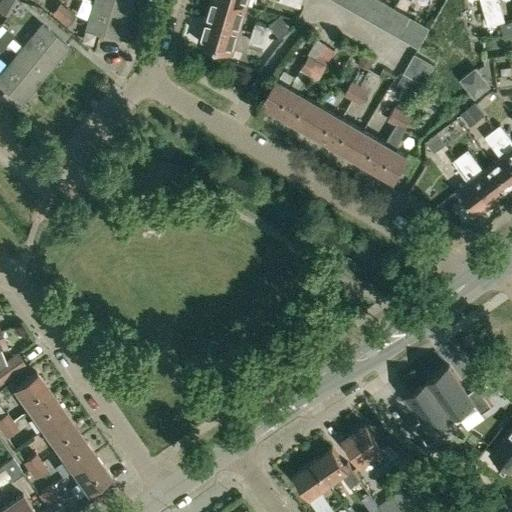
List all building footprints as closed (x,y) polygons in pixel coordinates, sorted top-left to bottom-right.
[(14,0),(2,0),(0,4),(0,10),(7,14),(14,0)] [(117,38),(128,2),(120,0),(95,0),(87,29),(117,38)] [(238,27),(245,4),(232,0),(212,0),(207,18),(238,27)] [(343,0),(342,4),(351,9),(356,0),(343,0)] [(356,0),(351,9),(361,15),(369,0),(356,0)] [(381,0),(369,0),(361,15),(371,20),(382,0),(381,0)] [(382,0),(371,20),(380,26),(392,6),(382,0)] [(409,5),(399,0),(395,7),(405,13),(409,5)] [(481,0),(488,24),(496,22),(490,0),(481,0)] [(490,0),(496,22),(505,20),(499,0),(490,0)] [(61,2),(53,12),(68,25),(76,15),(61,2)] [(392,6),(380,26),(390,31),(401,11),(392,6)] [(401,11),(390,31),(400,37),(411,17),(401,11)] [(411,17),(400,37),(409,42),(421,22),(411,17)] [(231,51),(238,27),(207,18),(200,42),(231,51)] [(502,34),(511,32),(511,20),(500,23),(502,34)] [(253,32),(269,37),(272,27),(256,22),(253,32)] [(421,22),(409,42),(419,48),(430,28),(421,22)] [(19,52),(44,72),(67,43),(43,23),(19,52)] [(0,24),(0,36),(7,42),(13,34),(0,24)] [(266,46),(269,37),(253,32),(251,42),(266,46)] [(317,58),(309,72),(318,77),(326,63),(328,64),(336,51),(325,45),(317,58)] [(0,84),(20,101),(44,72),(19,52),(0,75),(0,84)] [(357,63),(369,69),(374,58),(362,52),(357,63)] [(309,72),(317,58),(309,53),(300,67),(309,72)] [(415,53),(410,63),(429,74),(435,65),(415,53)] [(410,63),(404,72),(424,84),(429,74),(410,63)] [(478,65),(462,77),(477,96),(493,84),(478,65)] [(285,114),(298,91),(276,78),(263,101),(285,114)] [(353,98),(361,84),(352,79),(344,93),(353,98)] [(370,89),(361,84),(353,98),(361,103),(370,89)] [(307,126),(320,104),(298,91),(285,114),(307,126)] [(485,115),(475,102),(460,113),(470,126),(485,115)] [(329,139),(342,117),(320,104),(307,126),(329,139)] [(387,117),(396,122),(404,110),(395,105),(387,117)] [(395,148),(404,128),(412,115),(404,110),(396,122),(384,142),(385,142),(372,165),(394,178),(407,155),(395,148)] [(350,152),(364,130),(342,117),(329,139),(350,152)] [(493,128),(511,154),(511,138),(501,123),(493,128)] [(511,187),(511,186),(511,154),(493,128),(485,134),(501,156),(492,162),(511,187)] [(385,142),(384,142),(364,130),(350,152),(372,165),(385,142)] [(437,132),(427,140),(435,150),(445,142),(437,132)] [(511,187),(492,162),(484,168),(468,147),(460,153),(494,200),(511,187)] [(478,212),(494,200),(460,153),(452,158),(468,180),(459,187),(478,212)] [(0,363),(0,382),(26,363),(17,351),(0,363)] [(449,364),(428,379),(458,421),(478,407),(481,412),(492,404),(478,384),(468,392),(449,364)] [(30,406),(51,391),(36,370),(15,385),(30,406)] [(428,379),(408,393),(424,416),(413,423),(427,443),(438,436),(435,431),(454,417),(457,421),(458,421),(428,379)] [(44,427),(66,412),(51,391),(30,406),(44,427)] [(0,425),(1,426),(13,418),(8,411),(0,416),(0,425)] [(59,448),(80,433),(66,412),(44,427),(59,448)] [(13,418),(1,426),(6,434),(19,425),(13,418)] [(382,447),(376,439),(365,423),(342,438),(360,464),(371,457),(378,467),(398,452),(388,443),(382,447)] [(511,426),(491,452),(511,469),(511,468),(511,426)] [(74,468),(95,453),(80,433),(59,448),(74,468)] [(349,462),(345,465),(332,446),(313,459),(329,482),(342,473),(352,486),(361,480),(349,462)] [(31,468),(43,459),(38,452),(25,461),(31,468)] [(88,489),(110,474),(95,453),(74,468),(82,480),(72,487),(78,496),(88,489)] [(23,471),(13,456),(3,463),(4,465),(11,474),(13,478),(23,471)] [(43,459),(31,468),(36,475),(48,466),(43,459)] [(321,488),(329,482),(313,459),(294,472),(310,495),(309,496),(320,511),(329,511),(335,508),(321,488)] [(4,465),(0,467),(0,481),(11,474),(4,465)] [(52,484),(40,492),(46,499),(47,498),(54,508),(62,502),(55,492),(57,491),(52,484)] [(5,511),(36,511),(22,492),(1,507),(5,511)] [(379,504),(384,511),(406,511),(394,493),(379,504)]
